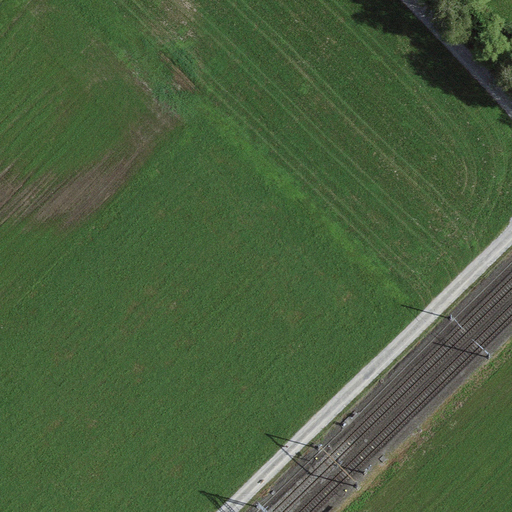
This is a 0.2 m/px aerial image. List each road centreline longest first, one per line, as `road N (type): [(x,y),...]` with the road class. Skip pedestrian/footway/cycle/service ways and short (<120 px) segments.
road 1 (track): [(226,511),(511,233)]
road 2 (track): [(511,113),(406,0)]
